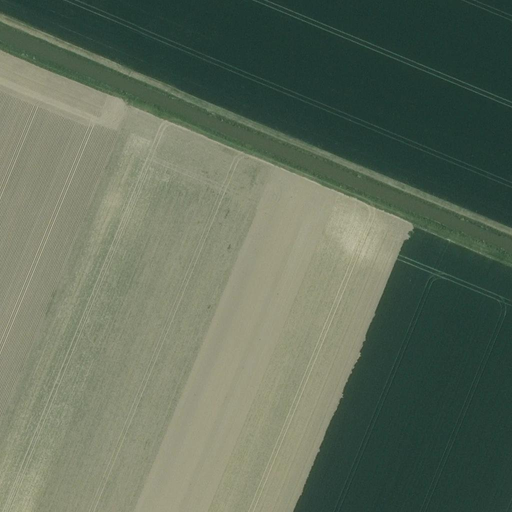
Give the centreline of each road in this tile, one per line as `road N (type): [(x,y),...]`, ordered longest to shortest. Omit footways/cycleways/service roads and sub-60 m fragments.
road 1 (track): [(511,233),(0,20)]
road 2 (track): [(0,50),(511,260)]
